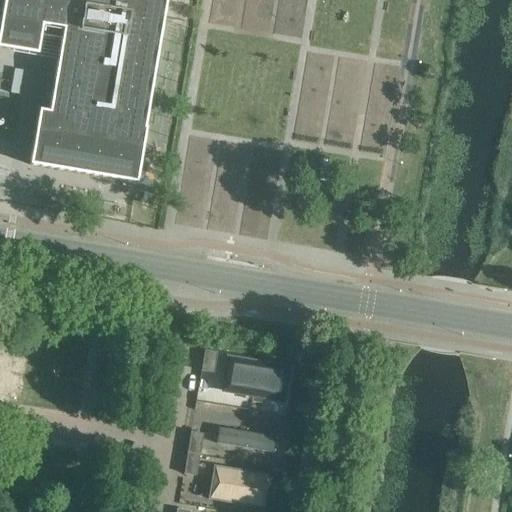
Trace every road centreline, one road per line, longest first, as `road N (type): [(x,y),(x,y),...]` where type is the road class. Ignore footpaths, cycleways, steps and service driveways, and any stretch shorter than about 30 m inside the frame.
road 1 (tertiary): [(511,329),(0,243)]
road 2 (residential): [(171,439),(0,410)]
